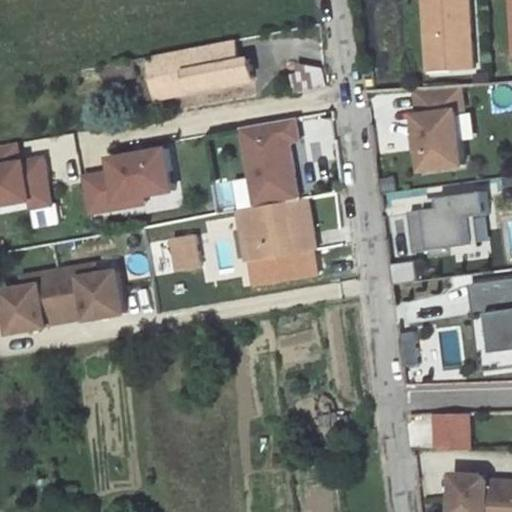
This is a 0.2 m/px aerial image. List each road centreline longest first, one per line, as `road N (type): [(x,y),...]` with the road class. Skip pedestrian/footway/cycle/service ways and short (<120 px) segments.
road 1 (residential): [(409,511),(338,0)]
road 2 (unknown): [(23,344),(378,285)]
road 3 (unknown): [(56,145),(351,92)]
road 4 (unknown): [(392,389),(511,390)]
